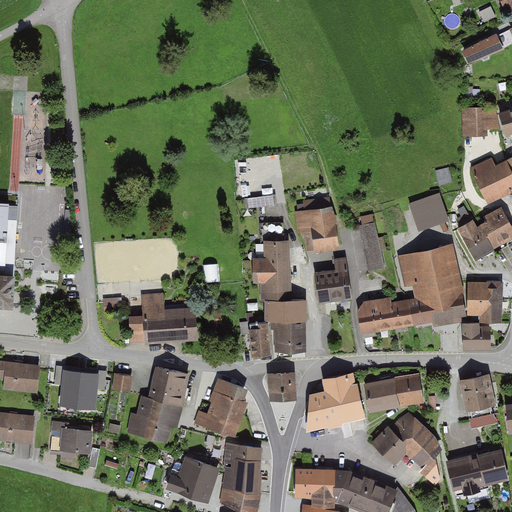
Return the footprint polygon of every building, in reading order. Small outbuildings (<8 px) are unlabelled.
[(511,0),(466,0),(468,3),(475,0),(496,0),(502,15),(511,10),(511,0)] [(492,6),(482,10),(486,20),(496,16),(492,6)] [(495,33),(458,51),(464,64),(511,41),(511,27),(496,35),(495,33)] [(511,133),(511,103),(494,110),(504,137),(511,133)] [(488,107),(462,108),(463,136),(488,136),(488,107)] [(489,203),(511,192),(511,154),(496,163),(492,156),(471,167),(489,203)] [(438,169),(441,183),(453,180),(451,166),(438,169)] [(251,206),(276,202),(275,193),(249,196),(251,206)] [(440,193),(409,204),(419,232),(450,221),(440,193)] [(335,203),(294,209),(297,235),(309,233),(313,256),(343,252),(335,203)] [(459,227),(475,258),(511,239),(511,224),(501,204),(481,215),(486,224),(476,230),(471,221),(459,227)] [(374,223),(358,227),(369,271),(385,267),(374,223)] [(289,236),(259,236),(259,253),(248,254),(249,282),(260,282),(261,299),(291,299),(289,236)] [(454,245),(399,256),(405,288),(413,286),(415,298),(393,302),(391,296),(364,301),(358,311),(363,336),(434,322),(434,327),(468,320),(463,294),(464,293),(454,245)] [(335,272),(314,274),(318,302),(351,298),(346,256),(334,257),(335,272)] [(0,309),(8,310),(10,275),(3,275),(0,274),(0,309)] [(504,283),(469,282),(468,316),(481,316),(481,323),(503,324),(504,283)] [(141,330),(141,343),(195,340),(194,305),(165,306),(164,291),(141,292),(142,314),(127,315),(127,330),(141,330)] [(121,297),(104,298),(105,311),(122,311),(121,297)] [(304,300),(262,301),(263,322),(272,322),(273,355),(306,354),(304,300)] [(480,323),(463,323),(463,351),(492,351),(492,327),(480,327),(480,323)] [(266,324),(248,325),(249,356),(268,355),(266,324)] [(40,366),(4,362),(1,390),(37,394),(40,366)] [(186,376),(154,368),(147,397),(140,395),(135,415),(130,414),(125,434),(163,442),(167,424),(175,426),(186,376)] [(293,371),(267,373),(269,401),(295,399),(293,371)] [(100,376),(62,372),(58,411),(96,415),(100,376)] [(319,391),(306,393),(303,425),(306,435),(365,420),(357,395),(351,372),(321,377),(322,381),(318,382),(319,391)] [(486,372),(457,379),(465,411),(494,403),(486,372)] [(130,377),(114,374),(112,390),(128,392),(130,377)] [(418,374),(363,384),(368,411),(423,402),(418,374)] [(249,389),(218,378),(205,414),(199,412),(195,424),(232,437),(249,389)] [(511,400),(503,402),(508,436),(511,435),(511,400)] [(408,411),(389,430),(408,449),(404,453),(431,480),(439,471),(439,454),(437,440),(408,411)] [(32,416),(0,412),(0,440),(30,444),(32,416)] [(386,427),(370,442),(392,465),(404,453),(408,449),(389,430),(386,427)] [(90,432),(60,429),(58,450),(88,453),(90,432)] [(498,444),(446,457),(454,489),(461,487),(463,496),(479,492),(478,486),(507,479),(498,444)] [(225,445),(220,503),(239,511),(254,511),(261,449),(225,445)] [(218,468),(185,455),(176,478),(167,475),(163,487),(205,503),(218,468)] [(332,471),(293,470),(292,497),(309,498),(332,498),(332,471)] [(344,470),(332,471),(332,498),(332,501),(361,511),(386,511),(395,489),(344,470)] [(160,480),(133,471),(127,489),(154,498),(160,480)] [(397,486),(395,489),(386,511),(415,511),(414,508),(397,486)] [(332,498),(309,498),(309,505),(294,505),(292,511),(327,511),(324,511),(324,507),(332,506),(332,501),(332,498)]
